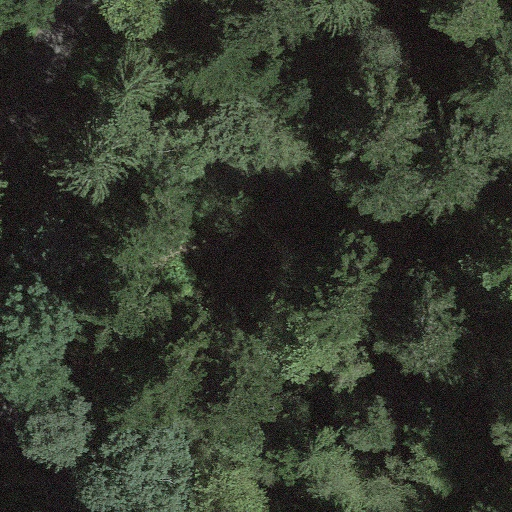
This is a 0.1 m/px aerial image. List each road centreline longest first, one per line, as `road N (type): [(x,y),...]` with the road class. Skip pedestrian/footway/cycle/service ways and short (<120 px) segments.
road 1 (unclassified): [(0,178),(71,0)]
road 2 (unclassified): [(106,511),(50,473),(0,390)]
